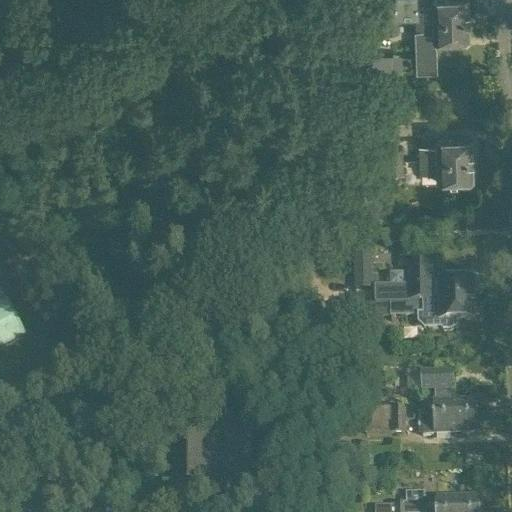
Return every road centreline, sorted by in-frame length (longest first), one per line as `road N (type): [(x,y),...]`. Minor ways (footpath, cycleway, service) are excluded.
road 1 (residential): [(345,0),(315,154),(254,279),(124,419),(29,487)]
road 2 (track): [(221,322),(259,325),(282,350),(304,413),(320,511)]
road 3 (residential): [(0,74),(140,0)]
